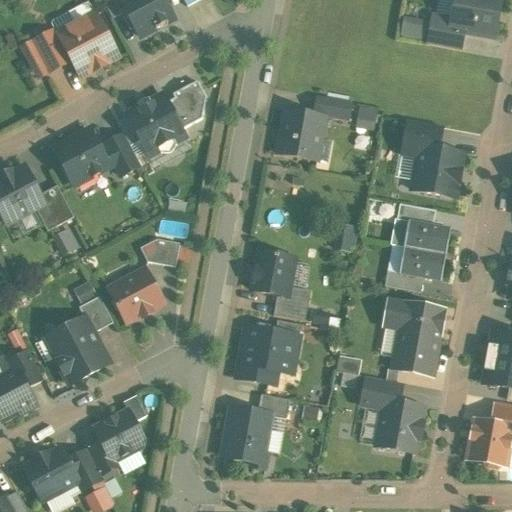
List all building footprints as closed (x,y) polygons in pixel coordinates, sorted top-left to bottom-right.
[(123,15),(114,0),(101,0),(112,21),(123,15)] [(162,0),(122,0),(123,0),(120,2),(140,39),(156,31),(156,32),(157,31),(166,26),(167,26),(167,25),(174,22),(162,0)] [(200,0),(182,0),(187,9),(202,1),(200,0)] [(501,3),(484,0),(454,0),(449,27),(430,24),(429,31),(493,43),(501,3)] [(85,5),(69,15),(75,26),(95,16),(90,7),(85,5)] [(75,26),(57,36),(71,64),(80,81),(92,74),(93,74),(94,73),(105,67),(105,68),(107,67),(107,66),(119,60),(96,15),(95,16),(75,26)] [(54,32),(31,44),(48,76),(71,64),(57,36),(54,32)] [(48,76),(31,44),(21,50),(38,81),(48,76)] [(197,84),(173,96),(175,101),(189,128),(202,121),(206,99),(197,84)] [(323,119),(322,124),(348,128),(352,105),(315,98),(311,117),(323,119)] [(164,100),(128,119),(147,156),(184,136),(182,132),(189,128),(175,101),(169,104),(167,105),(164,100)] [(351,129),(369,133),(374,111),(356,107),(351,129)] [(287,113),(280,155),(316,161),(322,124),(323,119),(311,117),(287,113)] [(438,151),(442,129),(407,123),(401,156),(419,159),(421,148),(438,151)] [(89,133),(54,151),(62,165),(60,171),(67,183),(72,185),(74,188),(114,167),(106,151),(101,154),(89,133)] [(136,144),(132,135),(124,139),(129,147),(136,144)] [(124,139),(123,140),(122,138),(104,147),(106,151),(114,167),(121,179),(140,169),(129,147),(124,139)] [(438,151),(421,148),(419,159),(412,193),(454,200),(456,185),(458,186),(460,179),(460,178),(461,171),(459,171),(462,156),(438,151)] [(11,174),(0,179),(0,215),(6,226),(35,211),(44,206),(39,198),(24,169),(12,176),(11,174)] [(57,188),(39,198),(44,206),(35,211),(47,234),(74,220),(57,188)] [(435,214),(399,207),(396,222),(408,224),(408,223),(432,228),(435,214)] [(432,228),(408,223),(408,224),(403,250),(445,258),(450,231),(432,228)] [(340,227),(336,252),(351,254),(355,230),(340,227)] [(66,230),(54,236),(64,256),(77,250),(66,230)] [(180,246),(157,242),(140,251),(147,265),(175,270),(180,246)] [(445,258),(403,250),(399,276),(399,277),(423,281),(441,284),(445,258)] [(294,261),(260,255),(252,293),(277,298),(287,299),(289,290),(294,261)] [(145,273),(109,292),(126,325),(140,317),(142,321),(153,315),(151,312),(163,306),(145,273)] [(399,277),(399,276),(387,273),(384,289),(420,295),(423,281),(399,277)] [(83,286),(70,292),(78,307),(91,300),(83,286)] [(310,294),(289,290),(287,299),(277,298),(273,318),(305,324),(310,294)] [(99,299),(79,310),(85,321),(86,320),(94,336),(113,325),(99,299)] [(444,313),(404,305),(404,307),(388,304),(384,328),(400,331),(392,372),(432,380),(444,313)] [(85,321),(50,339),(60,357),(54,359),(69,388),(110,366),(94,336),(86,320),(85,321)] [(301,327),(277,323),(275,334),(299,339),(301,327)] [(275,334),(245,329),(236,380),(274,387),(277,374),(292,377),(299,339),(275,334)] [(28,353),(17,332),(8,337),(18,358),(28,353)] [(511,337),(490,334),(486,360),(511,364),(511,337)] [(50,339),(35,347),(45,365),(54,359),(60,357),(50,339)] [(18,358),(7,364),(13,375),(16,373),(26,392),(44,383),(28,353),(18,358)] [(511,364),(486,360),(484,366),(486,367),(483,386),(511,390),(511,364)] [(13,375),(0,381),(0,419),(2,423),(34,406),(26,392),(16,373),(13,375)] [(356,379),(343,376),(341,388),(354,390),(356,379)] [(402,386),(366,380),(361,408),(383,412),(385,404),(398,406),(402,386)] [(289,402),(260,397),(257,415),(270,417),(270,419),(285,421),(289,402)] [(398,406),(385,404),(383,412),(376,449),(415,456),(417,442),(420,442),(423,426),(420,425),(423,411),(398,406)] [(511,410),(495,407),(491,426),(511,429),(511,432),(511,440),(511,410)] [(257,415),(231,410),(222,459),(252,464),(251,468),(265,471),(267,457),(263,456),(270,419),(270,417),(257,415)] [(128,414),(115,420),(114,421),(108,424),(107,424),(106,425),(107,425),(94,431),(101,445),(112,465),(115,463),(141,450),(143,443),(128,414)] [(511,429),(491,426),(475,423),(473,431),(473,432),(472,433),(473,433),(471,440),(471,442),(467,462),(484,465),(487,469),(497,471),(501,468),(505,469),(511,440),(511,432),(511,429)] [(101,445),(86,453),(100,479),(118,470),(115,463),(112,465),(101,445)] [(61,451),(49,457),(48,456),(32,464),(33,466),(24,470),(42,504),(54,497),(56,499),(67,493),(66,491),(78,485),(67,463),(61,451)] [(100,479),(86,453),(67,463),(78,485),(82,494),(92,488),(102,483),(100,479)] [(107,511),(115,508),(102,483),(92,488),(96,495),(93,497),(101,511),(107,511)] [(27,511),(18,495),(8,501),(13,511),(27,511)] [(0,511),(13,511),(8,501),(7,499),(0,502),(0,511)]
